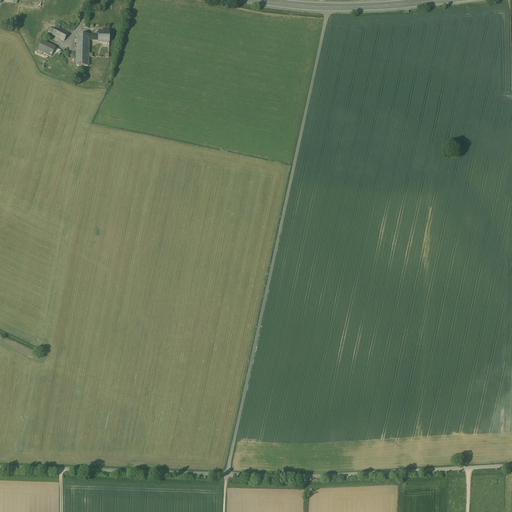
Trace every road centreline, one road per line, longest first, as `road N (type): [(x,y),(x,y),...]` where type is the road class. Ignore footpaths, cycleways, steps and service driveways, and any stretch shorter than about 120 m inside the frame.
road 1 (unclassified): [(0,466),(227,473),(511,465)]
road 2 (track): [(330,6),(227,473)]
road 3 (secondary): [(427,0),(262,0)]
